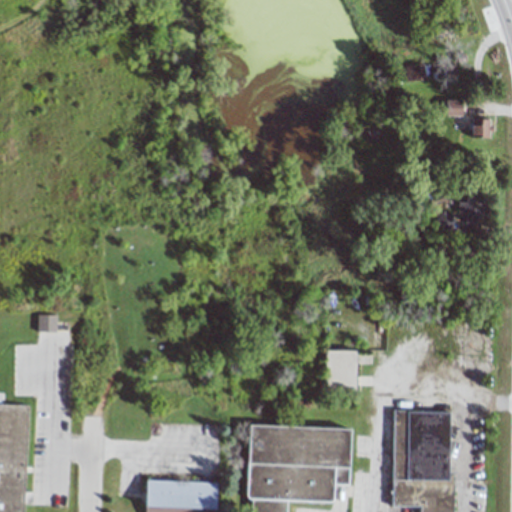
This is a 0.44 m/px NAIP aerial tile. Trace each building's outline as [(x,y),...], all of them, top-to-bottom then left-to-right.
[(404,81),(424,79),(422,63),(402,65),(404,81)] [(445,115),(460,115),(460,100),(445,100),(445,115)] [(489,119),(470,119),(470,138),(489,137),(489,119)] [(457,202),(456,214),(464,214),(463,231),(479,232),(480,216),(484,216),(484,195),(466,194),(465,202),(457,202)] [(455,219),(442,209),(433,220),(446,230),(455,219)] [(34,330),(34,314),(53,314),(53,322),(53,330),(34,330)] [(321,348),(321,390),(352,391),(353,349),(321,348)] [(0,511),(0,404),(24,406),(19,511),(0,511)] [(391,410),(447,411),(447,479),(451,479),(450,511),(419,511),(419,504),(391,504),(391,410)] [(247,424),(347,429),(345,484),(330,483),(329,498),(327,501),(284,499),(282,511),(248,511),(248,498),(243,494),(247,424)] [(143,479),(142,511),(211,511),(213,482),(143,479)]
